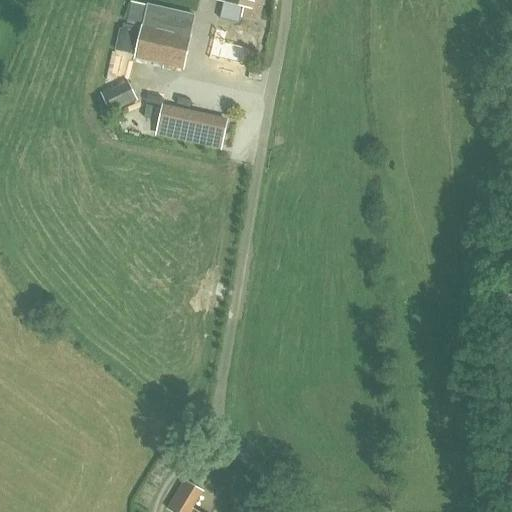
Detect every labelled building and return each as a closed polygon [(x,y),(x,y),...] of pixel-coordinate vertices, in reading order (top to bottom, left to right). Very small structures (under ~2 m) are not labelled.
[(223,0),(223,1),(245,6),(243,16),(258,20),(262,4),(262,0),(223,0)] [(191,37),(142,26),(135,57),(184,68),(191,37)] [(153,67),(132,63),(129,76),(150,81),(153,67)] [(97,86),(102,95),(110,112),(137,99),(124,73),(97,86)] [(198,511),(193,509),(203,491),(185,479),(166,511),(167,511),(198,511)]
